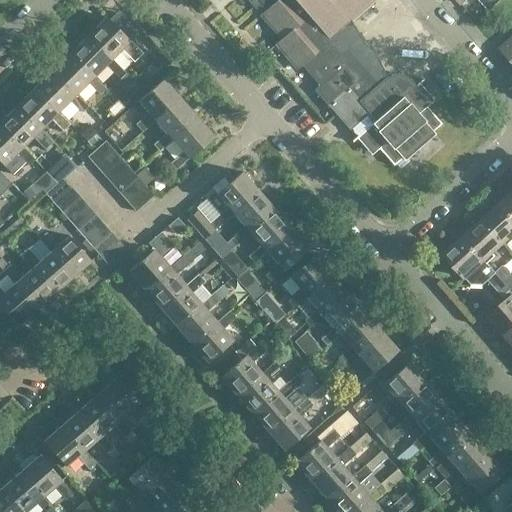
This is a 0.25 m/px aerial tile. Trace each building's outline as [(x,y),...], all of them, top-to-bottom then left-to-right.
[(412,84),(386,80),(351,24),(374,4),(370,0),(248,0),(251,3),(249,4),(256,11),(260,7),(265,13),(260,17),(271,30),(274,27),(284,39),(275,46),(276,47),(279,45),(289,56),(286,58),(297,71),(302,67),(320,87),(315,92),(350,132),(370,115),(376,122),(352,143),(353,144),(360,138),(375,154),(379,150),(394,167),(408,155),(410,156),(429,139),(428,137),(442,125),(426,108),(431,104),(416,87),(424,81),(423,80),(414,88),(412,85),(414,84),(413,83),(412,84)] [(106,17),(88,35),(111,59),(122,49),(134,61),(142,53),(129,41),(138,32),(127,21),(118,29),(106,17)] [(94,77),(106,65),(118,77),(124,72),(111,59),(88,35),(70,53),(94,77)] [(511,39),(501,49),(511,61),(511,39)] [(70,53),(52,71),(76,94),(88,83),(100,95),(106,89),(94,77),(70,53)] [(52,71),(35,88),(58,112),(70,100),(83,113),(88,107),(76,94),(52,71)] [(134,83),(126,74),(119,80),(128,89),(134,83)] [(155,123),(180,100),(164,81),(138,104),(149,116),(137,128),(142,134),(155,123)] [(35,88),(17,106),(40,130),(52,118),(64,130),(70,124),(58,112),(35,88)] [(155,123),(166,135),(153,147),(159,153),(172,142),(197,119),(180,100),(155,123)] [(17,106),(0,122),(0,124),(22,148),(34,136),(47,148),(53,142),(40,130),(17,106)] [(172,142),(183,155),(170,166),(176,172),(188,161),(214,139),(197,119),(172,142)] [(0,162),(3,166),(16,154),(29,166),(35,160),(22,148),(0,124),(0,162)] [(93,136),(97,133),(90,126),(80,135),(92,146),(98,141),(93,136)] [(95,168),(113,152),(105,143),(87,159),(95,168)] [(121,161),(113,152),(95,168),(103,177),(121,161)] [(31,199),(77,171),(70,159),(24,187),(31,199)] [(121,161),(103,177),(111,186),(129,170),(121,161)] [(0,194),(1,195),(13,183),(0,169),(0,194)] [(129,170),(111,186),(119,195),(137,179),(129,170)] [(221,215),(215,220),(221,226),(234,215),(259,193),(242,174),(216,196),(228,209),(221,215)] [(145,189),(137,179),(119,195),(127,205),(145,189)] [(53,204),(71,189),(63,180),(46,195),(53,204)] [(71,189),(53,204),(62,213),(79,198),(71,189)] [(153,198),(145,189),(127,205),(135,213),(153,198)] [(259,193),(234,215),(245,228),(232,240),(237,246),(250,235),(276,213),(259,193)] [(511,194),(501,204),(511,215),(511,194)] [(87,207),(79,198),(62,213),(69,222),(87,207)] [(484,220),(482,221),(504,245),(511,236),(511,215),(501,204),(493,211),(490,207),(480,216),(484,220)] [(95,216),(87,207),(69,222),(77,231),(95,216)] [(198,212),(188,220),(205,240),(221,226),(215,220),(209,225),(198,212)] [(261,247),(249,258),(255,264),(267,254),(293,231),(276,213),(250,235),(261,247)] [(103,225),(95,216),(77,231),(85,240),(103,225)] [(2,233),(2,234),(9,242),(27,226),(20,217),(2,233)] [(504,245),(482,221),(464,238),(488,264),(496,257),(493,254),(504,245)] [(103,225),(85,240),(93,249),(111,234),(103,225)] [(296,228),(293,231),(267,254),(278,266),(265,278),(270,284),(283,273),(284,273),(309,251),(303,243),(307,240),(296,228)] [(111,234),(93,249),(101,259),(119,244),(111,234)] [(50,254),(72,280),(91,263),(69,238),(57,248),(45,235),(38,241),(50,254)] [(464,238),(445,255),(472,285),(484,286),(489,281),(488,280),(496,273),(488,264),(464,238)] [(127,272),(133,280),(129,283),(138,292),(141,289),(143,291),(169,268),(159,257),(172,246),(166,239),(127,272)] [(119,244),(101,259),(109,268),(127,253),(119,244)] [(169,268),(143,291),(159,309),(184,286),(175,276),(200,254),(193,247),(169,268)] [(50,254),(39,264),(27,250),(20,257),(32,270),(32,269),(54,295),(72,280),(50,254)] [(288,304),(293,310),(306,299),(332,276),(315,256),(289,279),(299,291),(293,297),(294,298),(288,304)] [(0,259),(0,267),(3,271),(8,266),(1,259),(0,259)] [(231,270),(237,277),(247,269),(241,262),(231,270)] [(32,269),(32,270),(21,279),(9,266),(2,272),(14,285),(36,311),(54,295),(32,269)] [(332,276),(306,299),(317,311),(304,322),(310,329),(322,318),(348,295),(342,288),(346,285),(336,273),(332,276)] [(496,273),(488,280),(489,281),(504,298),(511,290),(505,283),(496,273)] [(184,286),(159,309),(175,327),(200,305),(209,297),(199,285),(203,282),(197,275),(184,286)] [(262,292),(255,284),(246,292),(253,300),(262,292)] [(0,291),(0,306),(18,327),(36,311),(14,285),(3,295),(0,291)] [(200,305),(175,327),(190,345),(216,323),(206,312),(227,294),(220,287),(209,297),(200,305)] [(491,308),(498,302),(489,292),(482,298),(491,308)] [(348,295),(322,318),(334,330),(321,341),(326,348),(339,336),(365,314),(348,295)] [(511,297),(489,317),(505,336),(511,330),(511,297)] [(284,316),(276,307),(266,316),(274,325),(284,316)] [(229,311),(216,323),(190,345),(207,364),(233,342),(222,330),(235,319),(229,311)] [(339,336),(350,349),(337,360),(343,367),(356,355),(382,333),(365,314),(339,336)] [(356,355),(367,368),(354,379),(360,386),(399,352),(382,333),(356,355)] [(235,353),(242,360),(220,379),(226,386),(223,389),(231,399),(234,395),(236,397),(262,375),(261,374),(252,364),(265,353),(258,345),(256,347),(250,340),(235,353)] [(315,343),(304,353),(310,360),(321,350),(315,343)] [(262,375),(236,397),(252,416),(278,394),(277,393),(268,382),(281,371),(274,363),(261,374),(262,375)] [(384,387),(392,397),(363,422),(371,431),(400,405),(425,383),(409,364),(384,387)] [(117,379),(98,395),(120,420),(131,411),(142,424),(150,418),(117,379)] [(425,383),(400,405),(409,416),(396,427),(403,434),(415,423),(441,401),(435,394),(439,391),(431,381),(427,385),(425,383)] [(278,394),(252,416),(258,422),(254,426),(262,434),(262,435),(262,436),(266,432),(268,434),(293,411),(284,400),(297,389),(290,382),(277,393),(278,394)] [(347,383),(338,391),(347,400),(355,393),(347,383)] [(311,395),(317,402),(329,392),(323,385),(311,395)] [(98,395),(80,411),(102,436),(113,426),(125,439),(132,433),(120,420),(98,395)] [(293,411),(268,434),(284,452),(309,430),(299,418),(312,407),(306,400),(293,411)] [(441,401),(415,423),(425,434),(412,445),(419,453),(432,441),(431,441),(457,419),(451,412),(455,409),(447,400),(443,403),(441,401)] [(80,411),(62,426),(84,452),(84,451),(95,443),(106,456),(114,449),(102,436),(80,411)] [(431,441),(432,441),(441,452),(428,463),(435,471),(447,459),(473,437),(457,419),(431,441)] [(317,439),(320,442),(333,431),(339,438),(346,433),(339,425),(336,422),(317,439)] [(84,452),(62,426),(43,443),(65,468),(76,458),(88,471),(96,465),(84,451),(84,452)] [(159,426),(151,433),(159,443),(167,436),(159,426)] [(311,482),(336,460),(327,449),(339,438),(333,431),(320,442),(295,464),(301,471),(297,475),(305,484),(305,485),(309,481),(311,482)] [(447,459),(457,470),(444,481),(451,489),(463,478),(489,455),(473,437),(447,459)] [(362,449),(356,443),(349,449),(355,456),(362,449)] [(349,449),(336,460),(311,482),(327,501),(352,478),(342,467),(355,456),(349,449)] [(489,455),(463,478),(472,488),(459,499),(466,507),(480,495),(481,495),(505,473),(489,455)] [(39,457),(32,463),(29,459),(18,468),(22,472),(21,472),(43,498),(44,498),(54,488),(65,501),(72,495),(39,457)] [(153,457),(128,480),(137,491),(125,502),(131,509),(144,498),(169,476),(153,457)] [(352,478),(327,501),(336,511),(349,511),(368,496),(367,496),(358,485),(371,474),(364,467),(352,478)] [(21,472),(3,488),(23,511),(26,511),(36,504),(42,511),(52,511),(55,510),(44,498),(43,498),(21,472)] [(169,476),(144,498),(153,509),(149,511),(164,511),(185,494),(169,476)] [(368,496),(349,511),(381,511),(374,504),(387,493),(380,485),(367,496),(368,496)] [(23,511),(3,488),(0,490),(0,511),(23,511)] [(407,493),(396,503),(403,510),(414,501),(407,493)] [(185,494),(164,511),(201,511),(185,494)] [(92,511),(93,511),(85,502),(74,511),(73,511),(92,511)] [(400,511),(403,510),(396,503),(385,511),(400,511)]
